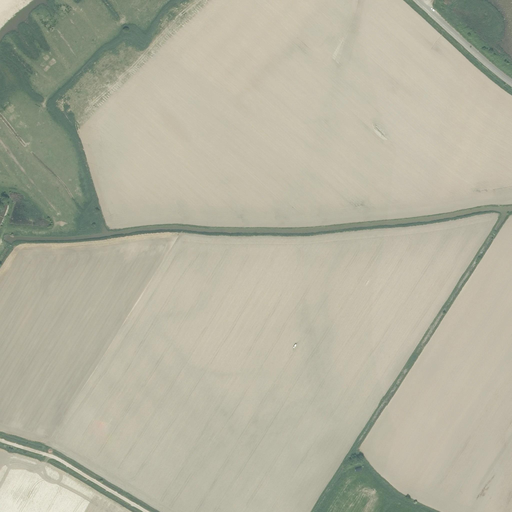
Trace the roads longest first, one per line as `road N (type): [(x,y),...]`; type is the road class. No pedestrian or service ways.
road 1 (unclassified): [(149,511),(93,475),(0,436)]
road 2 (unclassified): [(511,79),(420,0)]
